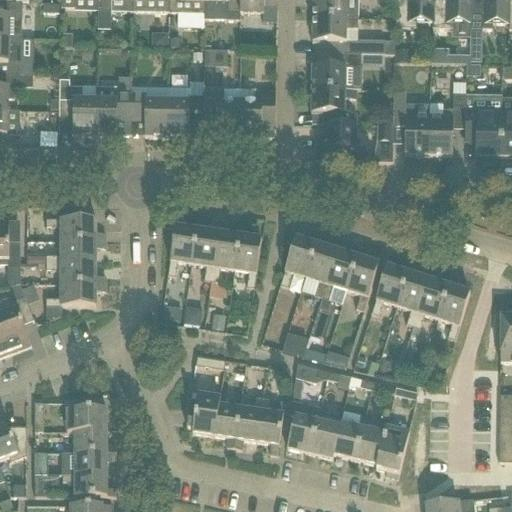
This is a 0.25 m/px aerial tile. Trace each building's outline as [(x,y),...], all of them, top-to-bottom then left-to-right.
[(61,0),(61,12),(75,12),(75,4),(98,4),(97,0),(61,0)] [(97,0),(98,4),(98,15),(133,15),(133,0),(97,0)] [(133,0),(133,15),(169,16),(168,0),(133,0)] [(168,0),(169,16),(205,17),(205,15),(204,15),(204,0),(168,0)] [(204,0),(204,15),(205,15),(205,17),(204,17),(204,24),(239,24),(239,18),(239,0),(204,0)] [(239,0),(239,18),(241,18),(262,18),(262,27),(276,27),(277,12),(277,0),(239,0)] [(312,0),(313,22),(358,23),(358,0),(312,0)] [(395,1),(395,21),(395,32),(417,33),(417,27),(434,27),(434,7),(433,7),(433,0),(407,0),(408,7),(396,6),(396,1),(395,1)] [(434,27),(434,33),(453,33),(453,40),(471,41),(471,33),(471,8),(471,0),(445,0),(446,8),(434,7),(434,27)] [(483,0),(484,8),(471,8),(471,33),(482,34),(493,34),(493,28),(509,28),(509,9),(509,0),(483,0)] [(0,42),(9,43),(9,42),(9,30),(18,30),(23,26),(23,6),(16,6),(16,7),(0,6),(0,42)] [(44,8),(44,17),(59,17),(59,9),(44,8)] [(394,59),(394,53),(393,45),(359,44),(358,46),(346,46),(346,32),(358,32),(358,23),(313,22),(312,47),(318,47),(318,58),(361,59),(394,59)] [(482,34),(471,33),(471,56),(481,56),(482,34)] [(72,37),(63,37),(62,50),(72,51),(72,37)] [(21,79),(22,43),(9,42),(9,43),(0,42),(0,78),(15,79),(21,79)] [(169,42),(169,51),(180,51),(181,42),(169,42)] [(449,52),(432,51),(432,66),(471,67),(471,56),(449,56),(449,52)] [(122,59),(127,63),(132,63),(132,53),(122,53),(122,59)] [(410,53),(394,53),(394,59),(393,67),(410,67),(410,53)] [(206,54),(206,70),(212,69),(226,70),(226,55),(216,55),(206,54)] [(193,56),(193,64),(201,64),(202,56),(193,56)] [(471,60),(471,67),(481,67),(481,56),(471,56),(471,60)] [(312,68),(311,93),(357,94),(361,94),(361,72),(361,71),(361,59),(318,58),(318,68),(312,68)] [(15,92),(15,79),(0,78),(0,114),(8,115),(9,103),(14,103),(15,92)] [(95,140),(95,105),(83,105),(83,91),(69,91),(69,84),(60,84),(59,103),(59,114),(59,122),(73,122),(72,140),(95,140)] [(166,142),(167,91),(131,90),(131,91),(131,123),(145,123),(144,141),(166,142)] [(95,91),(95,105),(95,140),(117,141),(117,123),(131,123),(131,91),(95,91)] [(189,99),(190,91),(167,91),(166,142),(189,142),(189,124),(203,124),(203,99),(189,99)] [(203,94),(203,99),(203,124),(203,130),(216,130),(216,142),(238,143),(239,92),(223,92),(223,95),(203,94)] [(275,97),(256,97),(256,93),(239,92),(238,143),(261,143),(262,123),(275,123),(275,97)] [(311,93),(311,118),(323,119),(323,129),(356,129),(357,118),(345,117),(345,103),(357,103),(357,94),(311,93)] [(430,109),(407,109),(407,98),(394,98),(393,126),(405,126),(405,159),(428,160),(429,120),(430,109)] [(465,127),(465,99),(455,99),(455,114),(443,114),(443,121),(429,120),(428,160),(452,160),(453,127),(465,127)] [(466,99),(465,99),(465,127),(464,145),(476,145),(476,160),(500,161),(501,103),(501,100),(466,99)] [(59,114),(59,103),(50,103),(50,114),(59,114)] [(511,103),(501,103),(500,161),(511,160),(511,103)] [(8,115),(0,114),(0,150),(13,151),(13,139),(19,139),(20,115),(8,115)] [(356,131),(356,129),(323,129),(323,142),(317,142),(316,154),(323,155),(322,166),(366,167),(367,153),(357,153),(357,131),(356,131)] [(392,145),(392,130),(377,130),(377,145),(392,145)] [(61,246),(106,246),(106,238),(96,238),(96,224),(74,223),(74,211),(59,211),(59,223),(46,223),(46,230),(61,230),(61,246)] [(0,222),(0,264),(0,269),(8,269),(8,291),(21,288),(21,267),(21,265),(21,245),(9,245),(9,223),(0,222)] [(178,267),(192,269),(198,224),(191,223),(189,233),(175,231),(168,280),(176,282),(178,267)] [(204,286),(211,287),(218,237),(204,235),(206,225),(198,224),(192,269),(206,271),(204,286)] [(218,237),(211,287),(218,288),(220,273),(235,275),(241,231),(233,229),(232,239),(218,237)] [(246,292),(254,293),(261,243),(247,241),(248,232),(241,231),(235,275),(248,277),(246,292)] [(295,242),(280,290),(288,292),(293,277),(306,282),(319,239),(312,237),(309,246),(295,242)] [(306,282),(301,297),(315,301),(322,303),(337,255),(324,251),(326,241),(319,239),(306,282)] [(106,246),(61,246),(61,259),(46,259),(46,267),(96,267),(96,253),(106,253),(106,246)] [(337,255),(322,303),(329,305),(332,306),(342,310),(347,295),(360,252),(353,250),(350,259),(337,255)] [(364,316),(379,268),(365,264),(368,254),(360,252),(347,295),(361,300),(356,314),(364,316)] [(27,267),(46,267),(46,259),(46,258),(27,258),(27,267)] [(397,311),(410,268),(403,266),(400,275),(386,270),(380,289),(371,319),(379,321),(384,307),(397,311)] [(96,267),(46,267),(46,274),(60,274),(60,289),(106,289),(106,281),(96,281),(96,267)] [(417,270),(410,268),(397,311),(410,315),(406,329),(413,332),(428,284),(415,279),(417,270)] [(413,332),(410,339),(418,341),(420,334),(421,334),(426,320),(438,324),(452,281),(444,279),(442,288),(428,284),(413,332)] [(459,283),(452,281),(438,324),(452,328),(447,342),(455,345),(470,297),(456,292),(459,283)] [(60,302),(46,302),(46,311),(96,311),(96,296),(106,296),(106,289),(60,289),(60,302)] [(23,329),(34,325),(24,300),(13,305),(16,312),(0,317),(0,332),(10,358),(31,350),(23,329)] [(166,311),(164,322),(179,325),(181,314),(166,311)] [(211,333),(223,335),(225,320),(213,318),(211,333)] [(511,321),(500,321),(500,367),(511,366),(511,321)] [(0,362),(10,358),(0,332),(0,362)] [(287,338),(282,355),(303,361),(305,353),(308,344),(287,338)] [(324,367),(326,358),(305,353),(303,361),(324,367)] [(324,367),(334,370),(337,359),(328,356),(324,367)] [(224,374),(225,365),(197,361),(195,370),(224,374)] [(382,363),(379,376),(387,378),(391,366),(382,363)] [(297,370),(295,383),(302,384),(315,387),(316,381),(327,384),(329,376),(318,374),(297,368),(297,370)] [(329,376),(327,384),(339,387),(338,391),(348,394),(348,392),(351,381),(341,379),(329,376)] [(295,383),(291,407),(299,408),(302,384),(295,383)] [(373,387),(363,384),(361,392),(371,395),(373,387)] [(383,397),(385,389),(373,387),(371,395),(383,397)] [(397,401),(406,403),(408,395),(397,392),(395,400),(397,401)] [(408,395),(406,403),(416,405),(418,397),(408,395)] [(221,401),(217,401),(198,398),(197,405),(191,404),(187,432),(193,432),(192,438),(215,441),(220,409),(221,401)] [(511,399),(499,399),(498,467),(511,466),(511,399)] [(257,447),(264,403),(256,402),(254,414),(240,412),(234,453),(241,454),(243,445),(257,447)] [(277,460),(283,418),(270,416),(271,404),(264,403),(257,447),(271,449),(269,458),(277,460)] [(291,433),(287,453),(310,458),(317,426),(320,412),(299,408),(291,407),(289,420),(294,421),(291,433)] [(34,408),(34,422),(43,422),(43,408),(34,408)] [(101,408),(73,408),(73,414),(67,414),(67,436),(75,436),(107,436),(107,414),(101,414),(101,408)] [(234,453),(240,412),(220,409),(215,441),(228,443),(227,452),(234,453)] [(3,420),(0,421),(0,465),(9,462),(11,467),(26,461),(26,431),(7,431),(3,420)] [(43,422),(34,422),(34,436),(43,436),(43,428),(43,422)] [(332,464),(333,460),(340,431),(338,431),(317,426),(310,458),(332,464)] [(333,460),(354,464),(361,433),(339,427),(338,431),(340,431),(333,460)] [(385,430),(384,438),(376,470),(376,474),(386,476),(385,480),(398,483),(409,435),(385,430)] [(376,470),(384,438),(361,433),(354,464),(376,470)] [(75,436),(75,458),(116,458),(116,450),(107,450),(107,436),(75,436)] [(47,457),(34,457),(34,479),(47,479),(47,457)] [(62,479),(107,479),(107,465),(116,465),(116,458),(75,458),(62,458),(62,471),(62,479)] [(96,502),(116,502),(116,493),(107,493),(107,479),(62,479),(62,486),(74,486),(74,502),(96,502)] [(511,511),(511,499),(509,500),(510,510),(500,511),(499,511),(511,511)]
